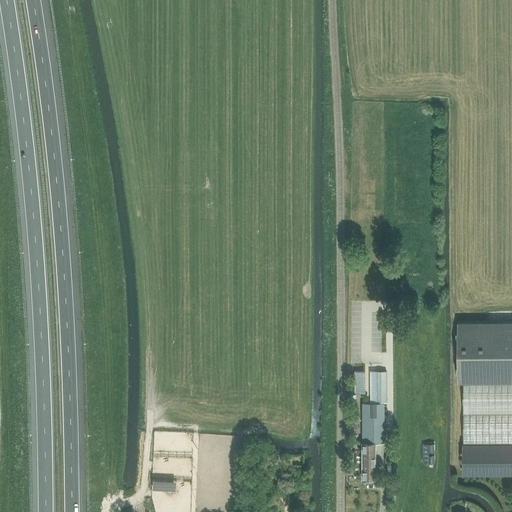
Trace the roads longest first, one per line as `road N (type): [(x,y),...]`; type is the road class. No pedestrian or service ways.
road 1 (motorway): [(7,0),(34,210),(46,511)]
road 2 (motorway): [(72,511),(62,243),(33,0)]
